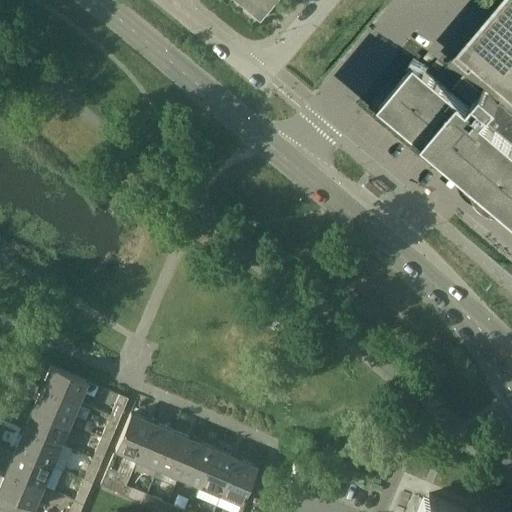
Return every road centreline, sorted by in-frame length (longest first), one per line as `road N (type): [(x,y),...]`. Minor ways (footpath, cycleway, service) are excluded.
road 1 (primary): [(425,272),(91,0)]
road 2 (primary): [(425,272),(511,388)]
road 3 (residential): [(259,76),(166,0)]
